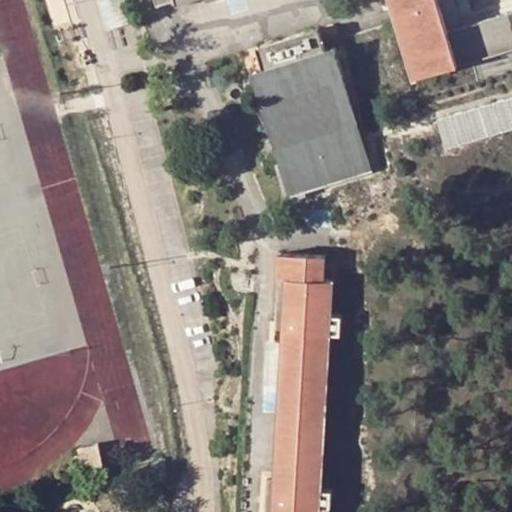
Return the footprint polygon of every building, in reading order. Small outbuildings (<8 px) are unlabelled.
[(104,0),(113,26),(134,20),(127,0),(104,0)] [(393,0),(415,75),(511,46),(511,20),(483,28),(442,39),(430,0),(393,0)] [(483,28),(511,20),(511,10),(448,29),(439,0),(430,0),(442,39),(483,28)] [(369,169),(334,50),(326,52),(319,28),(258,45),(261,57),(265,70),(257,72),(292,192),(369,169)] [(511,100),(422,126),(430,156),(511,132),(511,100)] [(325,276),(326,253),(279,250),(275,321),(285,322),(284,338),(276,476),(274,511),(265,511),(319,511),(320,505),(330,506),(331,488),(321,488),(329,331),(340,331),(341,313),(331,312),(333,277),(325,276)] [(284,338),(285,322),(275,321),(274,337),(284,338)] [(265,511),(274,511),(276,476),(267,476),(265,511)]
